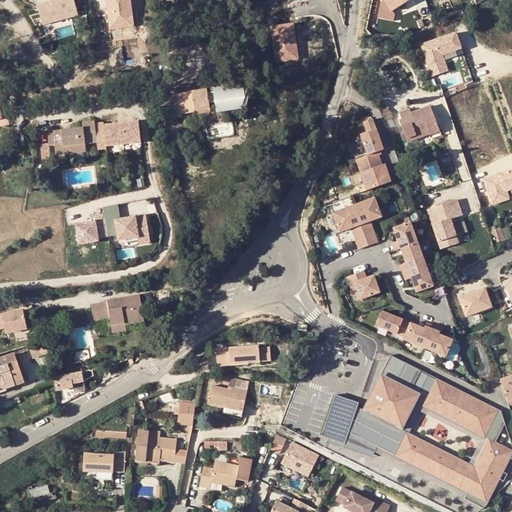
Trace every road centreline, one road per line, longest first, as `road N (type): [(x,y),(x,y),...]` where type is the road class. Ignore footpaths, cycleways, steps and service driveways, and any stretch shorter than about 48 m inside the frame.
road 1 (residential): [(296,196),(319,155),(339,88),(352,0)]
road 2 (residential): [(0,456),(152,368)]
